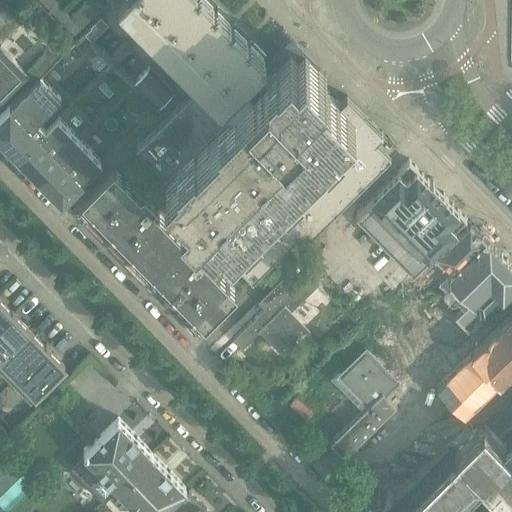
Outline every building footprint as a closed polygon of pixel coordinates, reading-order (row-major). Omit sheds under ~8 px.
[(120,3),(200,84),(221,105),(220,106),(221,107),(264,65),(266,62),(263,58),(267,53),(253,39),(248,43),(246,41),(250,36),(236,22),(231,26),(229,23),(234,19),(219,5),(215,9),(212,6),(216,2),(214,0),(119,0),(118,2),(119,3),(120,3)] [(71,16),(83,28),(97,13),(86,1),(71,16)] [(0,25),(5,21),(6,21),(13,14),(6,7),(0,12),(0,25)] [(5,21),(0,25),(0,40),(2,42),(22,22),(13,14),(6,21),(5,21)] [(90,29),(85,35),(92,41),(108,25),(101,19),(101,18),(92,27),(93,28),(91,30),(90,29)] [(124,42),(109,58),(116,65),(132,50),(124,42)] [(0,96),(23,74),(25,72),(0,46),(0,96)] [(25,72),(23,74),(33,84),(40,77),(53,64),(58,58),(49,49),(43,54),(25,72)] [(397,147),(364,113),(347,96),(340,103),(331,93),(320,82),(327,75),(305,53),(299,60),(291,52),(289,54),(291,56),(272,74),(264,65),(221,107),(220,106),(221,105),(200,84),(137,146),(166,175),(188,197),(181,204),(216,239),(254,276),(302,229),(308,236),(351,195),(390,154),(397,147)] [(149,67),(133,83),(135,84),(134,86),(157,109),(174,92),(149,67)] [(0,115),(0,138),(62,202),(63,202),(83,181),(102,162),(58,117),(45,129),(38,122),(61,98),(41,78),(40,77),(33,84),(10,107),(0,115)] [(399,170),(356,212),(414,270),(419,265),(456,228),(467,218),(444,195),(445,194),(433,182),(432,183),(409,160),(403,166),(399,170)] [(75,207),(198,331),(237,292),(211,265),(214,261),(202,249),(198,252),(154,207),(157,204),(145,191),(141,194),(114,168),(75,207)] [(456,228),(419,265),(428,274),(433,269),(443,279),(486,238),(470,222),(468,220),(467,218),(456,228)] [(443,279),(441,282),(448,290),(446,291),(446,296),(453,303),(456,303),(458,301),(467,309),(458,317),(469,328),(511,286),(511,264),(486,238),(443,279)] [(263,329),(286,354),(311,330),(292,311),(320,284),(299,262),(262,298),(268,305),(234,339),(243,348),(263,329)] [(0,324),(14,311),(12,310),(0,298),(0,324)] [(14,311),(0,324),(0,358),(30,329),(16,315),(16,314),(14,311)] [(404,504),(395,511),(511,511),(511,313),(439,386),(480,428),(474,434),(453,456),(404,504)] [(0,358),(0,366),(13,380),(48,345),(46,344),(46,345),(30,329),(0,358)] [(48,345),(13,380),(31,398),(65,364),(50,349),(50,348),(48,345)] [(342,368),(332,378),(364,410),(331,442),(344,456),(396,405),(383,392),(394,381),(366,352),(346,372),(342,368)] [(85,453),(70,467),(103,500),(102,500),(103,501),(152,452),(151,452),(139,439),(133,432),(132,433),(126,426),(120,419),(119,418),(117,419),(118,419),(89,447),(87,446),(86,447),(87,449),(84,452),(85,453)] [(152,452),(103,501),(109,496),(119,507),(127,507),(132,502),(142,511),(160,511),(166,507),(186,487),(185,486),(184,486),(172,474),(172,473),(165,466),(152,453),(153,453),(152,452)] [(160,511),(209,511),(189,491),(169,510),(166,507),(160,511)]
